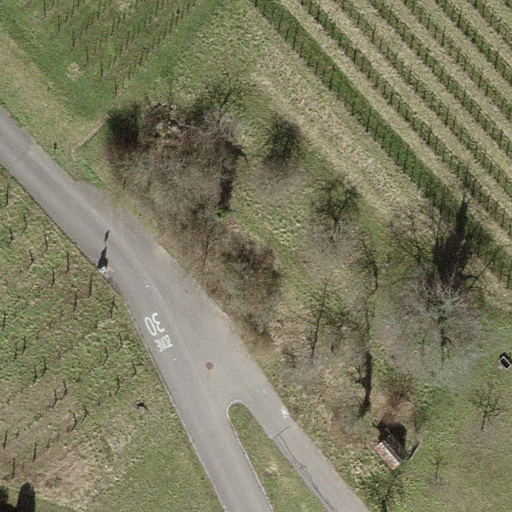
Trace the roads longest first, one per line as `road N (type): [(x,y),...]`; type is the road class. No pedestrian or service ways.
road 1 (residential): [(140,282),(256,394),(347,511)]
road 2 (residential): [(140,282),(247,511)]
road 3 (track): [(0,139),(140,282)]
